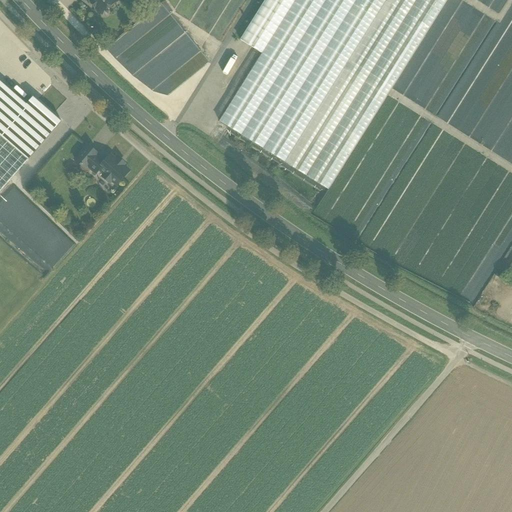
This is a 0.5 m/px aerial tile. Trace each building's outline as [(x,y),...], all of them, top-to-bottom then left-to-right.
[(88,0),(100,15),(101,14),(102,16),(105,16),(107,14),(108,12),(107,10),(116,3),(113,0),(88,0)] [(295,0),(262,54),(219,122),(285,163),(386,0),(295,0)] [(265,0),(240,40),(262,54),(295,0),(265,0)] [(158,103),(208,63),(163,6),(151,16),(158,24),(155,26),(160,32),(146,42),(148,44),(135,55),(128,47),(125,49),(122,45),(119,48),(116,44),(112,47),(158,103)] [(0,82),(0,193),(62,123),(32,97),(25,105),(0,82)] [(88,146),(75,160),(85,169),(94,159),(98,155),(88,146)] [(117,161),(110,156),(102,166),(94,159),(85,169),(87,167),(96,174),(99,170),(105,175),(103,178),(109,183),(111,181),(117,186),(129,172),(123,166),(124,164),(119,159),(117,161)] [(474,262),(475,272),(476,272),(488,275),(484,269),(478,270),(478,265),(484,264),(488,260),(485,257),(485,254),(486,246),(479,248),(468,246),(473,241),(472,237),(478,236),(473,231),(464,239),(467,241),(465,249),(464,242),(458,248),(463,253),(467,250),(468,260),(474,262)] [(511,264),(503,279),(511,284),(511,264)] [(497,294),(502,285),(489,279),(485,288),(497,294)]
